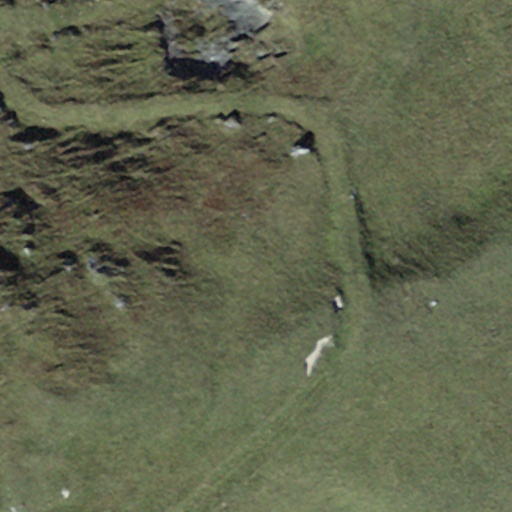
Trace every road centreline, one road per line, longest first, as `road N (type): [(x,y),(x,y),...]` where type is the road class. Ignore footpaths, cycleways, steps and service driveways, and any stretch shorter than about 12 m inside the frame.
road 1 (track): [(0,92),(43,113),(219,103),(302,116),(332,161),(357,317),(329,368),(187,511)]
road 2 (track): [(133,0),(0,27)]
